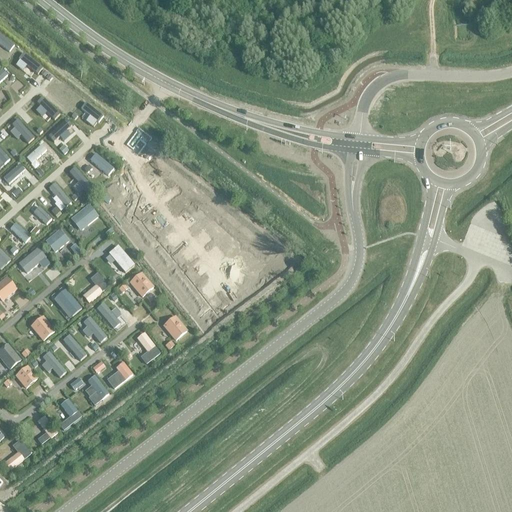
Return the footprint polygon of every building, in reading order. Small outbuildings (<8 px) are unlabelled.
[(0,84),(9,76),(4,71),(0,74),(0,84)] [(38,106),(55,120),(60,115),(43,101),(38,106)] [(66,124),(51,138),(56,144),(71,129),(66,124)] [(16,129),(28,144),(33,140),(21,125),(16,129)] [(42,146),(27,160),(31,165),(46,152),(42,146)] [(0,161),(4,166),(9,161),(0,151),(0,161)] [(92,162),(108,176),(113,170),(96,156),(92,162)] [(15,170),(1,183),(5,188),(20,175),(15,170)] [(73,176),(85,191),(90,187),(78,172),(73,176)] [(53,195),(65,209),(71,204),(58,190),(53,195)] [(75,192),(70,196),(74,201),(76,203),(80,199),(79,197),(75,192)] [(34,215),(46,227),(51,221),(39,209),(34,215)] [(65,228),(72,236),(92,218),(85,210),(65,228)] [(10,229),(25,243),(29,239),(14,225),(10,229)] [(41,249),(48,257),(68,239),(61,232),(41,249)] [(108,261),(120,275),(133,265),(120,250),(108,261)] [(16,272),(23,280),(43,262),(36,255),(16,272)] [(142,274),(129,285),(142,299),(154,289),(142,274)] [(96,287),(83,298),(89,305),(109,288),(97,275),(90,281),(96,287)] [(0,284),(0,300),(2,303),(17,291),(6,279),(0,284)] [(67,297),(55,308),(67,323),(80,313),(67,297)] [(112,322),(125,312),(115,299),(102,309),(112,322)] [(163,328),(175,342),(188,332),(175,317),(163,328)] [(43,318),(30,328),(43,343),(55,333),(43,318)] [(84,345),(97,335),(87,322),(74,332),(84,345)] [(144,335),(137,340),(147,354),(141,359),(146,366),(160,355),(144,335)] [(56,368),(68,358),(58,345),(45,355),(56,368)] [(8,346),(0,352),(0,359),(10,371),(21,362),(8,346)] [(126,381),(134,376),(118,355),(110,361),(126,381)] [(27,368),(15,378),(25,390),(38,380),(27,368)] [(100,401),(107,395),(92,375),(84,380),(100,401)] [(73,424),(81,418),(65,397),(57,403),(73,424)] [(44,418),(37,424),(46,435),(38,442),(41,446),(50,440),(58,435),(44,418)] [(18,455),(6,465),(11,471),(30,456),(20,443),(13,448),(18,455)]
